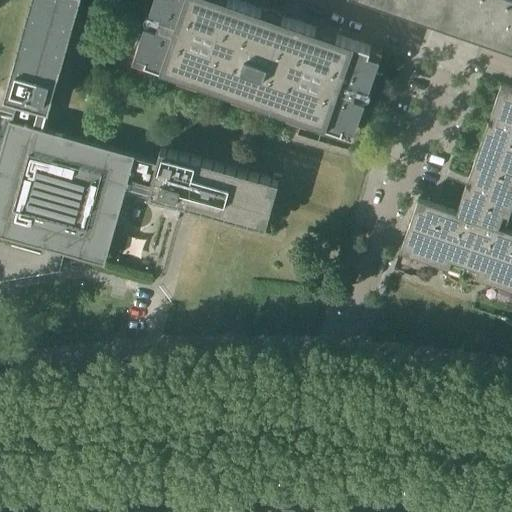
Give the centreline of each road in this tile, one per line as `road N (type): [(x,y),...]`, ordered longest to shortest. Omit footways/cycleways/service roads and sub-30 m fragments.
road 1 (residential): [(0,374),(171,356),(339,357),(391,186),(414,169),(452,44)]
road 2 (residential): [(194,471),(355,470),(511,499)]
road 3 (residential): [(0,472),(194,471)]
road 4 (residential): [(452,44),(324,0)]
